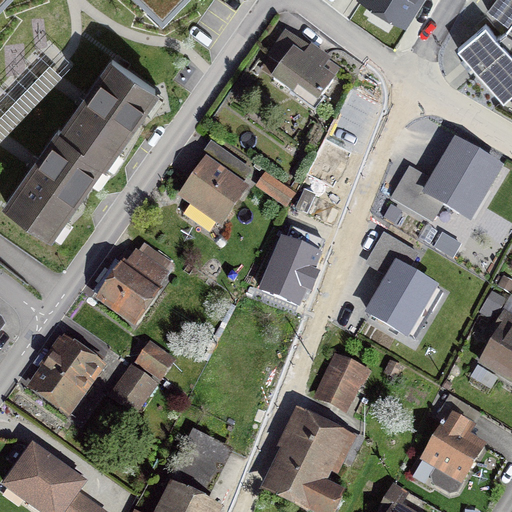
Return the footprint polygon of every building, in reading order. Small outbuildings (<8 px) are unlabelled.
[(180,0),(145,0),(164,17),(180,0)] [(373,0),(399,16),(408,0),(373,0)] [(511,0),(494,0),(486,11),(510,29),(507,33),(511,37),(511,0)] [(485,27),(459,47),(504,101),(511,92),(511,37),(507,33),(497,40),(485,27)] [(286,34),(266,62),(278,71),(271,80),(314,109),(340,72),(286,34)] [(111,61),(61,133),(100,160),(104,163),(154,91),(111,61)] [(48,234),(100,160),(61,133),(56,130),(5,204),(48,234)] [(333,187),(352,152),(325,139),(307,174),(333,187)] [(486,190),(499,168),(458,144),(433,186),(409,171),(392,198),(430,220),(440,203),(458,214),(476,184),(486,190)] [(205,163),(182,197),(222,224),(245,191),(239,187),(250,173),(231,159),(221,174),(205,163)] [(368,262),(392,276),(370,314),(405,335),(423,305),(432,311),(443,294),(407,272),(418,255),(384,235),(368,262)] [(301,249),(284,241),(261,294),(296,309),(324,244),(307,237),(301,249)] [(118,262),(95,294),(134,322),(173,267),(147,248),(131,271),(118,262)] [(502,332),(481,363),(511,383),(511,320),(504,315),(495,328),(502,332)] [(63,344),(30,388),(64,412),(101,362),(89,353),(84,360),(63,344)] [(153,348),(140,365),(158,378),(171,362),(153,348)] [(338,360),(320,398),(348,411),(366,374),(338,360)] [(135,371),(113,399),(134,414),(155,386),(135,371)] [(295,440),(268,488),(311,511),(328,511),(337,497),(318,486),(329,466),(335,469),(349,445),(299,416),(288,436),(295,440)] [(451,417),(426,458),(423,463),(439,472),(432,483),(452,496),(481,449),(463,438),(469,429),(451,417)] [(211,511),(212,511),(198,504),(223,454),(192,439),(155,511),(211,511)] [(33,453),(7,489),(39,511),(98,511),(75,495),(81,487),(33,453)] [(395,488),(380,511),(406,511),(398,507),(406,494),(395,488)]
